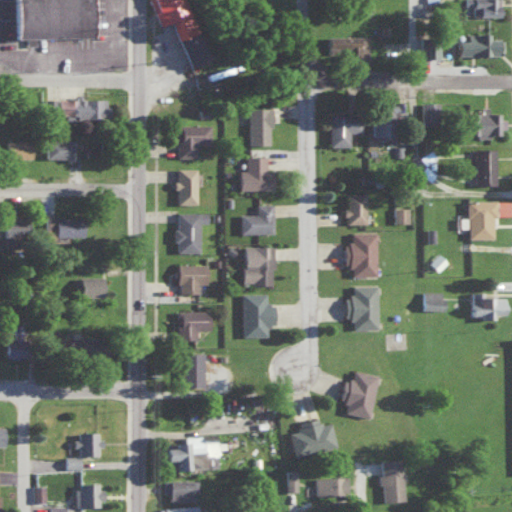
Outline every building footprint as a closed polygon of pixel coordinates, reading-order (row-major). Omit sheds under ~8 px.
[(89,0),(11,0),(13,38),(91,36),(89,0)] [(175,39),(192,32),(180,0),(147,0),(157,25),(168,21),(175,39)] [(497,15),(497,0),(462,0),(462,7),(466,7),(466,15),(497,15)] [(178,39),(187,63),(204,57),(195,33),(178,39)] [(487,33),(465,33),(465,40),(454,40),(454,54),(500,55),(500,38),(487,38),(487,33)] [(324,36),(324,48),(345,47),(345,63),(364,63),(364,35),(324,36)] [(437,57),(437,41),(418,42),(419,58),(437,57)] [(56,95),(101,95),(101,123),(57,123),(56,95)] [(42,115),(54,115),(54,98),(42,98),(42,115)] [(370,135),(391,135),(392,99),(380,98),(380,105),(370,105),(370,135)] [(420,125),(436,125),(435,102),(419,102),(420,125)] [(464,133),(474,133),(474,137),(487,137),(487,132),(490,132),(496,132),(496,125),(499,125),(499,120),(494,120),(494,115),(485,115),(485,106),(481,106),(481,112),(464,112),(464,133)] [(245,107),(245,144),(268,143),(267,107),(245,107)] [(327,145),(347,144),(347,131),(360,131),(360,112),(327,112),(327,145)] [(174,124),(174,157),(193,157),(193,144),(207,143),(207,124),(174,124)] [(28,158),(28,139),(4,140),(4,159),(28,158)] [(70,139),(43,139),(43,157),(70,158),(70,139)] [(493,183),(492,147),(471,148),(472,184),(493,183)] [(242,156),(243,169),(235,170),(236,189),(269,188),(268,169),(263,170),(263,155),(242,156)] [(173,203),(194,202),(193,167),(173,168),(173,203)] [(344,222),(363,222),(362,192),(344,192),(344,206),(340,206),(340,215),(344,215),(344,222)] [(463,200),(507,199),(508,215),(492,215),(492,239),(463,240),(463,200)] [(270,232),(269,202),(253,203),(253,213),(237,213),(237,233),(270,232)] [(391,221),(406,221),(406,206),(391,206),(391,221)] [(38,209),(83,209),(83,236),(39,236),(38,209)] [(196,252),(196,222),(203,222),(204,211),(173,211),(172,242),(174,242),(174,251),(196,252)] [(1,240),(25,239),(24,217),(9,217),(10,219),(0,219),(1,240)] [(349,274),(372,273),(371,231),(348,232),(348,240),(345,240),(345,243),(340,243),(341,263),(345,263),(345,265),(349,265),(349,274)] [(269,245),(239,245),(240,283),(269,283),(269,245)] [(444,261),(435,252),(426,262),(435,270),(444,261)] [(203,263),(173,263),(174,292),(195,292),(195,282),(203,282),(203,263)] [(65,274),(110,274),(110,302),(66,302),(65,274)] [(349,283),(373,283),(374,328),(350,329),(349,283)] [(439,309),(440,290),(420,290),(419,309),(439,309)] [(502,296),(482,296),(482,291),(468,291),(468,317),(492,317),(492,314),(502,314),(502,296)] [(238,336),(264,336),(264,324),(270,324),(270,303),(263,303),(263,292),(239,292),(238,336)] [(206,309),(174,310),(174,338),(193,338),(192,329),(206,329),(206,309)] [(0,329),(42,329),(42,357),(0,357),(0,329)] [(105,353),(104,335),(63,337),(64,354),(105,353)] [(177,384),(200,385),(200,351),(178,350),(177,384)] [(375,373),(350,368),(348,379),(341,377),(336,399),(344,400),(341,411),(366,416),(375,373)] [(286,431),(292,455),(334,444),(328,420),(317,423),(315,415),(294,421),(296,428),(286,431)] [(74,420),(98,420),(98,457),(74,457),(74,420)] [(172,467),(206,466),(205,454),(216,454),(216,447),(222,447),(222,440),(213,441),(213,434),(181,435),(181,439),(170,440),(170,445),(160,445),(161,458),(171,457),(172,467)] [(62,468),(77,468),(77,455),(62,455),(62,468)] [(399,457),(377,458),(379,500),(400,499),(399,457)] [(284,490),(295,490),(294,468),(283,468),(284,490)] [(344,474),(312,475),(312,493),(345,492),(344,474)] [(72,511),(72,477),(97,477),(97,511),(72,511)] [(193,478),(160,478),(161,492),(166,492),(167,499),(194,499),(193,478)] [(43,500),(43,483),(30,484),(31,501),(43,500)]
